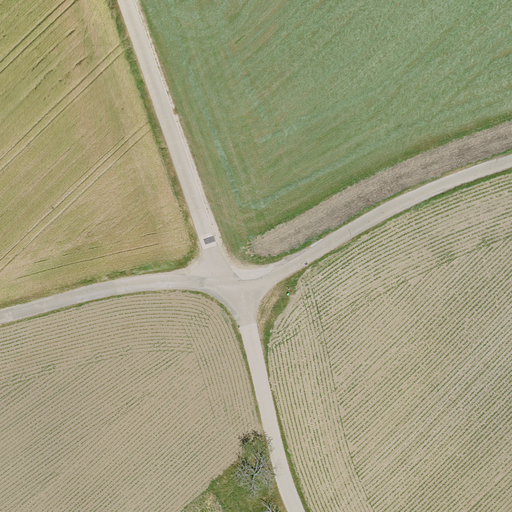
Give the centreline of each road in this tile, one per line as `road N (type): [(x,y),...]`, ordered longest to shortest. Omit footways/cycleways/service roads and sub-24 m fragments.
road 1 (unclassified): [(511,160),(408,200),(298,266),(232,287)]
road 2 (track): [(129,0),(232,287)]
road 3 (unclassified): [(0,322),(142,283),(232,287)]
road 4 (unclassified): [(232,287),(303,511)]
